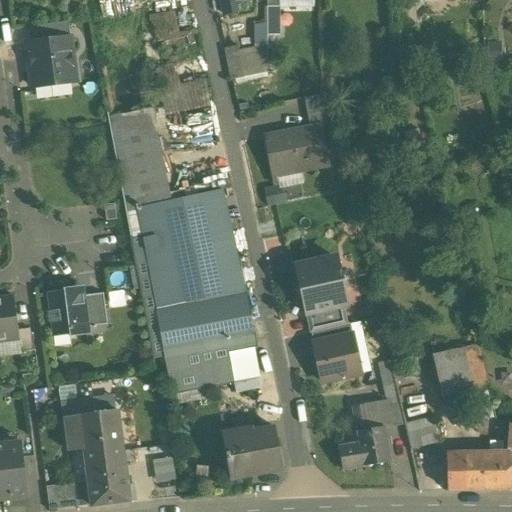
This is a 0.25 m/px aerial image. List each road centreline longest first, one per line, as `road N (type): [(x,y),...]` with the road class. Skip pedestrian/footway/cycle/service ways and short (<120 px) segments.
road 1 (residential): [(309,511),(199,0)]
road 2 (secondary): [(511,509),(309,511)]
road 3 (residential): [(9,152),(22,160),(35,262),(20,276),(0,278)]
road 4 (residential): [(5,28),(9,152)]
